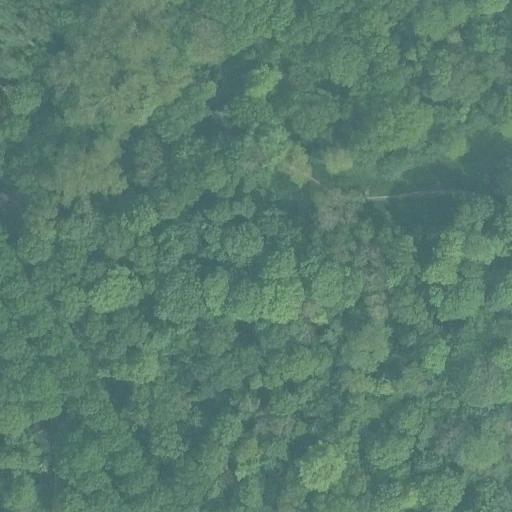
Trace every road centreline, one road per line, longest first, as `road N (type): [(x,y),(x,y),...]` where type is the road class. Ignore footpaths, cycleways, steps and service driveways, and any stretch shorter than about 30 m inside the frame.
road 1 (unknown): [(33,190),(100,353),(57,390),(0,465)]
road 2 (unknown): [(127,0),(63,152),(0,231)]
road 3 (unknown): [(100,353),(176,402),(202,477),(229,511)]
